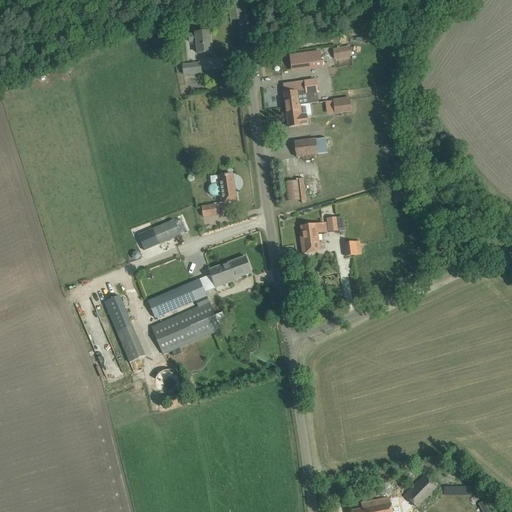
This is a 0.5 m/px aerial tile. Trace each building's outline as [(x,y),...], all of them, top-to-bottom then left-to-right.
[(181,13),(179,1),(165,4),(167,15),(181,13)] [(209,31),(199,32),(195,33),(195,34),(188,35),(189,42),(196,41),(198,54),(211,52),(209,31)] [(348,46),(333,49),(335,58),(349,55),(348,46)] [(320,52),(290,56),(292,71),(322,67),(320,52)] [(201,73),(200,63),(183,65),(184,75),(201,73)] [(305,81),(283,84),(286,107),(310,104),(319,103),(317,94),(318,94),(316,80),(305,82),(305,81)] [(350,101),(334,103),(335,117),(352,115),(350,101)] [(310,104),(286,107),(289,128),(301,126),(308,125),(307,117),(312,116),(310,104)] [(315,139),(295,142),(297,157),(317,154),(328,153),(326,138),(315,139)] [(215,197),(220,196),(221,203),(222,202),(222,204),(236,202),(232,175),(220,177),(221,183),(214,184),(213,184),(212,184),(211,185),(210,186),(209,188),(209,189),(209,190),(209,192),(209,193),(210,194),(210,195),(211,195),(212,196),(213,196),(214,197),(215,197)] [(285,180),(286,203),(306,202),(305,180),(285,180)] [(393,194),(395,203),(409,200),(407,191),(393,194)] [(215,205),(202,206),(203,218),(216,216),(215,205)] [(339,231),(337,217),(326,219),(328,233),(339,231)] [(174,220),(138,236),(144,251),(180,235),(180,234),(185,231),(181,220),(175,223),(174,220)] [(327,232),(325,224),(302,227),(303,239),(301,239),(303,253),(319,251),(317,233),(327,232)] [(345,257),(361,255),(359,241),(343,243),(345,257)] [(236,281),(235,279),(251,273),(245,257),(209,270),(216,288),(236,281)] [(155,319),(207,297),(199,280),(148,302),(155,319)] [(131,326),(123,306),(119,296),(104,303),(117,332),(130,363),(145,357),(131,326)] [(221,330),(209,303),(152,328),(163,355),(221,330)] [(158,377),(156,380),(155,384),(156,389),(158,393),(162,396),(166,398),(171,398),(174,397),(178,395),(181,391),(183,386),(182,381),(181,377),(178,374),(175,372),(170,371),(165,371),(161,374),(158,377)] [(416,508),(437,488),(425,477),(406,497),(416,508)] [(392,511),(390,498),(371,502),(361,504),(362,510),(351,511),(392,511)]
